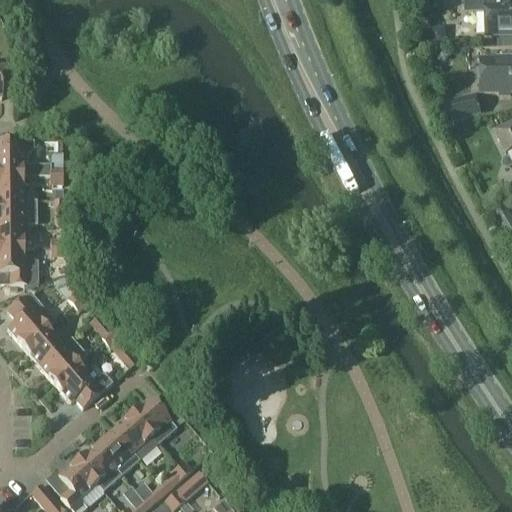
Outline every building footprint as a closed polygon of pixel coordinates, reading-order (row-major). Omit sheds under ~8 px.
[(511,0),(465,0),(466,14),(486,14),(486,39),(511,38),(511,0)] [(481,96),(511,96),(511,62),(481,62),(481,96)] [(0,72),(0,102),(1,103),(1,87),(13,87),(13,69),(1,69),(1,72),(0,72)] [(476,115),(473,101),(444,107),(448,122),(476,115)] [(511,125),(495,134),(505,155),(511,152),(511,125)] [(0,180),(22,181),(36,180),(36,171),(22,171),(22,156),(33,156),(33,144),(0,144),(0,180)] [(0,204),(22,205),(22,181),(0,180),(0,204)] [(34,205),(22,205),(0,204),(0,228),(29,229),(35,229),(34,205)] [(504,206),(490,214),(491,216),(492,218),(498,228),(511,220),(504,206)] [(0,252),(23,253),(34,252),(34,244),(29,244),(29,229),(0,228),(0,252)] [(52,252),(63,252),(63,244),(52,244),(52,252)] [(23,253),(0,252),(0,277),(8,278),(9,290),(23,290),(23,294),(37,288),(37,265),(23,265),(23,253)] [(74,308),(82,301),(77,296),(69,303),(74,308)] [(23,352),(46,332),(30,314),(38,308),(29,297),(27,298),(7,315),(16,325),(7,333),(23,352)] [(82,301),(74,308),(79,315),(87,307),(82,301)] [(38,370),(61,351),(46,332),(23,352),(38,370)] [(105,345),(113,338),(108,332),(100,339),(105,345)] [(113,338),(105,345),(110,351),(119,344),(113,338)] [(54,389),(83,364),(83,363),(87,360),(80,352),(70,360),(61,351),(38,370),(54,389)] [(83,364),(54,389),(70,407),(74,404),(82,413),(112,387),(103,377),(98,381),(83,364)] [(131,418),(157,448),(175,432),(150,402),(131,418)] [(139,464),(157,448),(131,418),(113,434),(133,457),(139,464)] [(115,473),(133,457),(113,434),(95,449),(115,473)] [(121,480),(115,473),(95,449),(76,465),(96,488),(103,496),(121,480)] [(85,511),(78,504),(96,488),(76,465),(57,481),(55,479),(47,486),(59,502),(68,511),(85,511)] [(177,471),(184,480),(192,474),(184,465),(177,471)] [(198,494),(207,486),(199,476),(190,484),(198,494)] [(167,497),(179,487),(173,480),(161,490),(163,492),(167,497)] [(43,511),(60,511),(40,488),(31,497),(43,511)] [(148,511),(166,496),(163,492),(144,507),(148,511)] [(170,500),(178,510),(185,504),(177,495),(170,500)] [(170,511),(175,511),(178,510),(170,500),(164,505),(170,511)] [(210,511),(229,511),(220,501),(210,511)]
